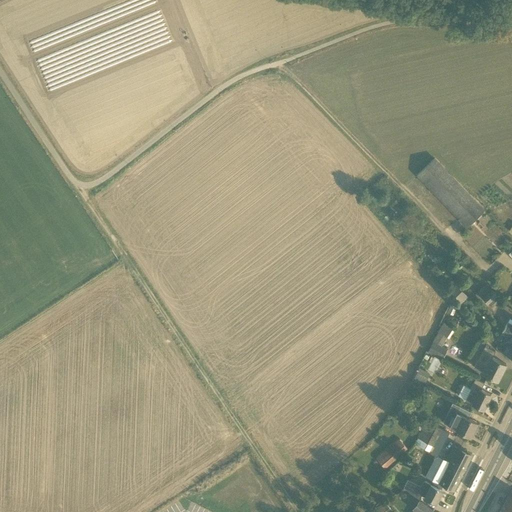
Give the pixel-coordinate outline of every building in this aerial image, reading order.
[(391,138),(409,140),(445,132),(445,129),(456,130),(457,125),(454,125),(433,124),(448,121),(448,114),(460,115),(460,110),(459,110),(452,111),(431,110),(422,112),(421,119),(420,114),(410,116),(409,116),(408,123),(410,124),(409,137),(401,136),(391,138)] [(466,227),(485,210),(435,157),(416,175),(466,227)] [(454,282),(448,288),(462,302),(468,296),(454,282)] [(490,305),(499,296),(487,283),(477,292),(490,305)] [(511,323),(507,321),(501,332),(507,335),(511,337),(509,339),(511,340),(511,323)] [(442,359),(448,349),(442,345),(452,328),(443,323),(427,350),(442,359)] [(511,355),(511,340),(509,339),(511,337),(507,335),(500,348),(496,346),(495,347),(504,356),(506,358),(508,359),(509,359),(508,358),(510,354),(511,355)] [(498,380),(506,364),(492,357),(495,351),(485,346),(474,367),(484,372),(498,380)] [(426,381),(429,373),(419,369),(416,376),(426,381)] [(481,389),(484,383),(475,378),(470,388),(463,385),(458,395),(472,403),(484,408),(491,394),(481,389)] [(470,436),(477,422),(468,417),(470,412),(460,407),(450,426),(456,429),(470,436)] [(426,421),(415,443),(429,450),(441,428),(426,421)] [(375,457),(385,468),(408,449),(398,437),(375,457)] [(454,445),(448,456),(435,481),(453,490),(472,454),(454,445)] [(421,486),(407,479),(403,487),(409,491),(418,498),(420,494),(436,503),(443,490),(430,484),(423,480),(421,486)] [(511,511),(511,490),(500,511),(511,511)] [(431,511),(433,509),(419,500),(414,507),(418,511),(417,511),(431,511)] [(381,511),(379,511),(390,511),(392,510),(386,503),(383,506),(381,503),(377,506),(381,511)]
